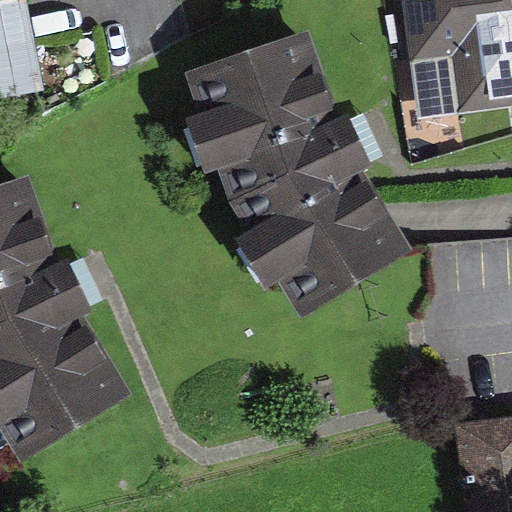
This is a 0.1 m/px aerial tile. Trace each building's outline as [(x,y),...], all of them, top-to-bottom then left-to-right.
[(25,0),(22,0),(0,4),(0,98),(42,91),(34,46),(25,0)] [(511,0),(412,0),(420,63),(464,58),(471,111),(511,106),(511,0)] [(339,120),(305,38),(198,75),(213,113),(197,120),(215,173),(227,170),(252,239),(241,248),(265,293),(278,288),(302,318),(410,251),(396,228),(377,198),(362,175),(372,167),(363,142),(353,116),(339,120)] [(70,259),(41,175),(0,188),(0,433),(9,429),(30,463),(146,394),(96,313),(104,308),(91,282),(91,281),(78,255),(70,259)] [(511,511),(511,418),(467,424),(476,511),(511,511)]
